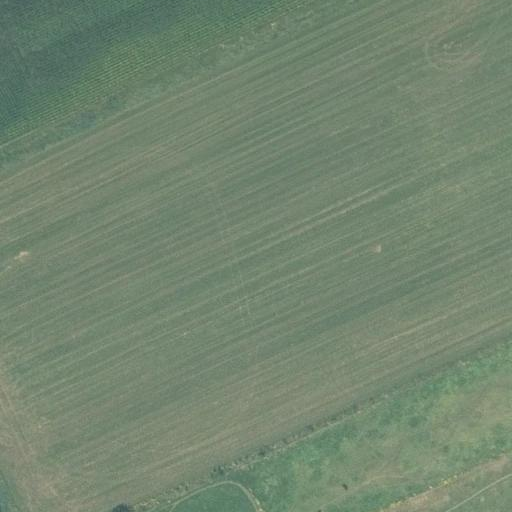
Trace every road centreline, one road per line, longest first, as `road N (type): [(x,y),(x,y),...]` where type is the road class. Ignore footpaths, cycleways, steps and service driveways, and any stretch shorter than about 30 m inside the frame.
road 1 (residential): [(511,311),(133,487)]
road 2 (residential): [(246,511),(511,389)]
road 3 (residential): [(0,251),(253,131)]
road 4 (residential): [(253,131),(461,33)]
road 5 (residential): [(253,131),(192,0)]
road 6 (residential): [(52,511),(0,400)]
